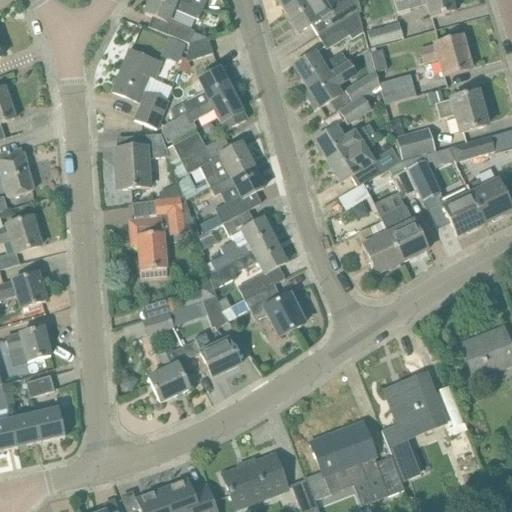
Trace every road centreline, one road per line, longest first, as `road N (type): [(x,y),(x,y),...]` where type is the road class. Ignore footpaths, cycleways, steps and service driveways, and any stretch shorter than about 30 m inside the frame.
road 1 (residential): [(99,467),(71,72),(61,37)]
road 2 (residential): [(364,335),(318,251),(242,0)]
road 3 (residential): [(99,467),(241,417),(364,335)]
road 4 (residential): [(364,335),(453,274),(511,248)]
